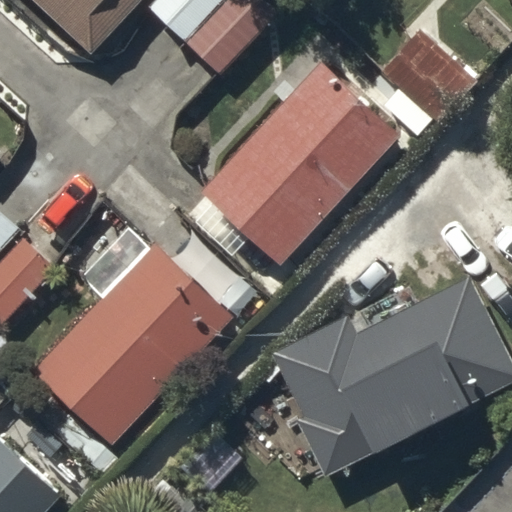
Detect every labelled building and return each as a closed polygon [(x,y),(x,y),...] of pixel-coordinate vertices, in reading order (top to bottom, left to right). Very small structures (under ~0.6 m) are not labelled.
[(26,0),(92,62),(150,0),(26,0)] [(188,48),(234,0),(163,0),(152,12),(188,48)] [(259,0),(234,0),(188,48),(220,80),(280,20),(259,0)] [(423,34),(383,76),(440,129),(479,88),(423,34)] [(324,70),(202,196),(280,272),(402,147),(324,70)] [(0,258),(20,235),(0,217),(0,258)] [(58,273),(24,243),(0,270),(0,329),(5,333),(58,273)] [(107,304),(37,375),(113,450),(233,329),(157,253),(147,264),(126,244),(87,284),(107,304)] [(299,430),(326,485),(372,463),(376,471),(475,423),(470,412),(511,391),(511,369),(471,284),(410,313),(403,298),(275,360),(307,426),(299,430)] [(0,444),(0,511),(54,511),(64,502),(0,444)]
